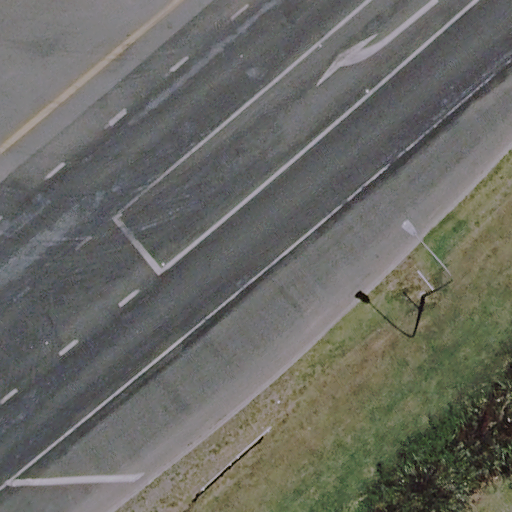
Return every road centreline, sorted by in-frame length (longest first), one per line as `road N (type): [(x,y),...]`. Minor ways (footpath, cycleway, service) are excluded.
road 1 (primary): [(94,300),(452,0)]
road 2 (unclassified): [(94,300),(0,188)]
road 3 (primary): [(0,379),(94,300)]
